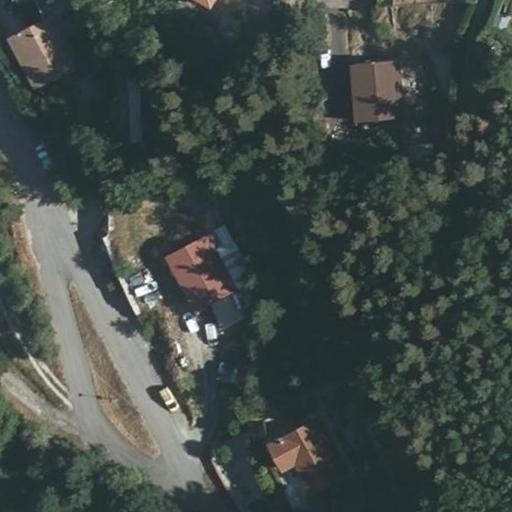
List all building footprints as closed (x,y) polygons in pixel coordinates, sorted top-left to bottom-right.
[(56,17),(15,38),(42,90),(83,68),(56,17)] [(402,61),(359,65),(363,122),(407,117),(402,61)] [(121,144),(143,143),(140,74),(118,75),(121,144)] [(173,256),(203,310),(237,290),(210,238),(173,256)] [(318,423),(275,444),(305,499),(347,476),(318,423)]
